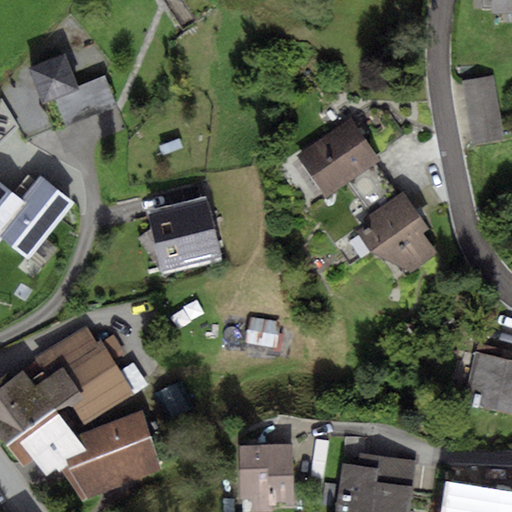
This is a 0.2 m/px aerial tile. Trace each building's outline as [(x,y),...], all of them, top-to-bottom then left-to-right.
[(194,21),(180,0),(168,0),(185,26),(194,21)] [(180,0),(194,21),(214,7),(209,0),(180,0)] [(511,0),(492,0),(492,13),(511,13),(511,0)] [(28,68),(42,104),(55,99),(67,127),(118,106),(105,75),(78,86),(65,53),(28,68)] [(505,139),(495,77),(463,82),(473,145),(505,139)] [(0,147),(18,128),(0,98),(0,147)] [(375,163),(380,160),(377,155),(386,148),(385,147),(404,134),(386,108),(370,109),(354,120),(350,115),(294,155),(325,198),(346,183),(375,163)] [(397,194),(375,163),(346,183),(368,215),(397,194)] [(0,181),(0,242),(2,239),(29,260),(75,203),(41,176),(22,199),(0,181)] [(431,229),(403,190),(397,194),(368,215),(364,218),(368,222),(355,231),(370,252),(412,273),(439,254),(425,234),(431,229)] [(148,214),(163,273),(221,259),(206,200),(148,214)] [(9,371),(0,377),(0,437),(7,447),(57,412),(55,409),(67,400),(70,398),(86,420),(133,391),(135,395),(150,387),(133,362),(121,371),(114,360),(102,342),(101,340),(96,343),(86,326),(34,358),(36,361),(46,378),(36,386),(23,370),(13,378),(9,371)] [(114,334),(102,342),(114,360),(125,354),(114,334)] [(511,361),(475,353),(463,403),(511,414),(511,361)] [(36,361),(23,370),(36,386),(46,378),(36,361)] [(70,398),(67,400),(84,425),(135,395),(133,391),(86,420),(70,398)] [(82,501),(88,498),(162,470),(139,411),(76,435),(70,428),(74,425),(64,410),(59,414),(57,412),(7,447),(23,468),(34,460),(46,476),(56,468),(59,472),(62,470),(82,501)] [(293,443),(238,445),(240,511),(272,511),(273,507),(295,506),(293,443)] [(357,465),(343,463),(335,511),(409,511),(417,460),(359,452),(357,465)] [(467,489),(463,511),(511,511),(511,479),(509,479),(508,495),(467,489)]
